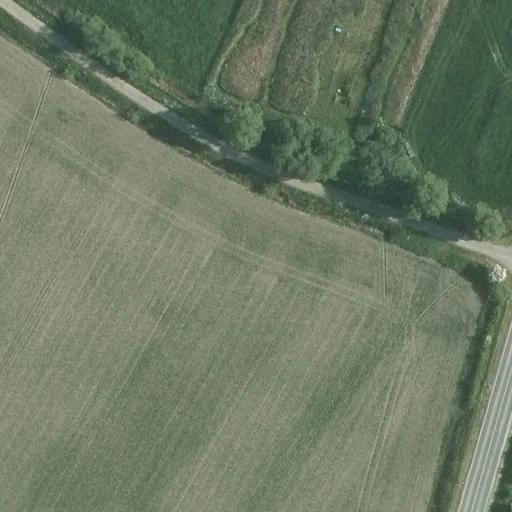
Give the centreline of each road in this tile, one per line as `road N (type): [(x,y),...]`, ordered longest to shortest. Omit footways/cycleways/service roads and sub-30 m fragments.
road 1 (track): [(511,258),(260,175),(124,96),(0,5)]
road 2 (tertiary): [(511,373),(469,511)]
